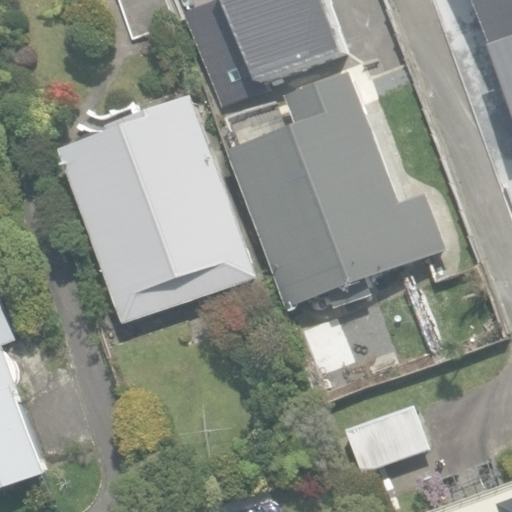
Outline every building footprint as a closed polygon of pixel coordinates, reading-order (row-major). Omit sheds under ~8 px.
[(186,27),(175,0),(120,0),(134,43),(186,27)] [(251,0),(175,0),(186,27),(254,6),(251,0)] [(237,153),(292,309),(336,294),(340,305),(374,293),(371,283),(452,255),(431,196),(406,204),(361,76),(295,99),(306,129),(237,153)] [(511,96),(482,108),(511,193),(511,96)] [(68,149),(130,327),(263,280),(201,103),(68,149)] [(0,493),(52,476),(7,350),(26,343),(4,282),(0,283),(0,493)] [(350,431),(365,475),(437,452),(422,407),(350,431)] [(511,511),(511,484),(434,511),(511,511)]
